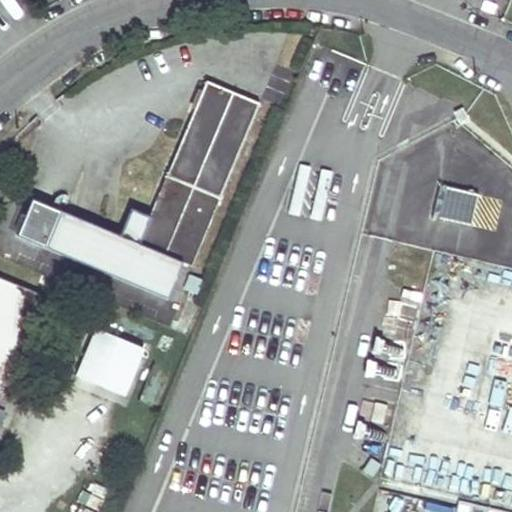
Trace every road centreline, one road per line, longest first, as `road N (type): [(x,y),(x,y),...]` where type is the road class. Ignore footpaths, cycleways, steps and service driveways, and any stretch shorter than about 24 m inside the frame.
road 1 (unclassified): [(0,90),(73,38),(173,0)]
road 2 (unclassified): [(361,0),(511,57)]
